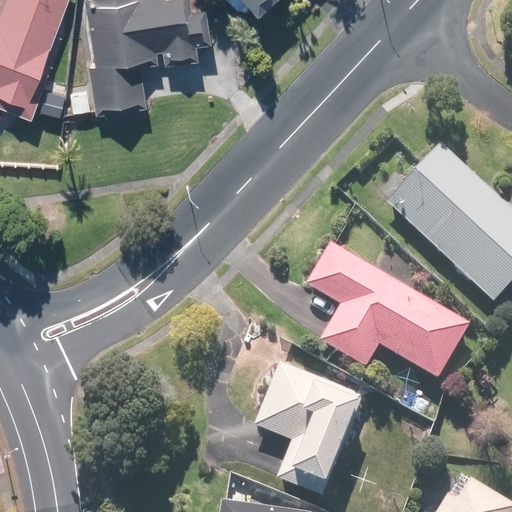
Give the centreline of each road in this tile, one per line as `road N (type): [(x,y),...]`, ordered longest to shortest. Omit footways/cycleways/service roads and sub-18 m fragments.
road 1 (residential): [(390,32),(138,290),(7,351)]
road 2 (residential): [(7,351),(37,426),(57,511)]
road 3 (residential): [(390,32),(511,105)]
